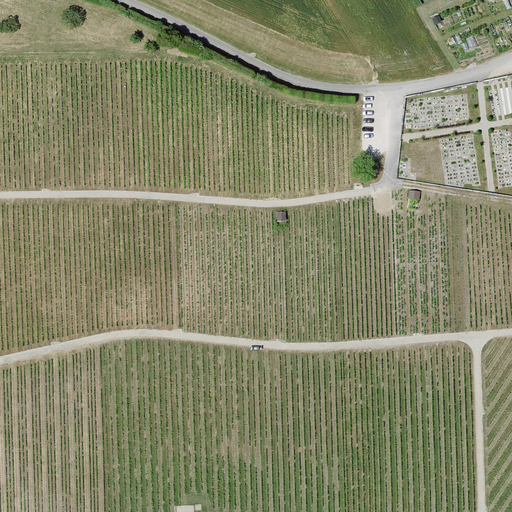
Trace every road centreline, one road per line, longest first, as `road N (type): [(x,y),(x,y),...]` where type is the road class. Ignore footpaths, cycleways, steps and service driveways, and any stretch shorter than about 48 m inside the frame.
road 1 (track): [(511,333),(300,348),(108,334),(0,358)]
road 2 (track): [(397,84),(387,180),(365,187),(267,201),(0,193)]
road 3 (track): [(478,335),(481,511)]
